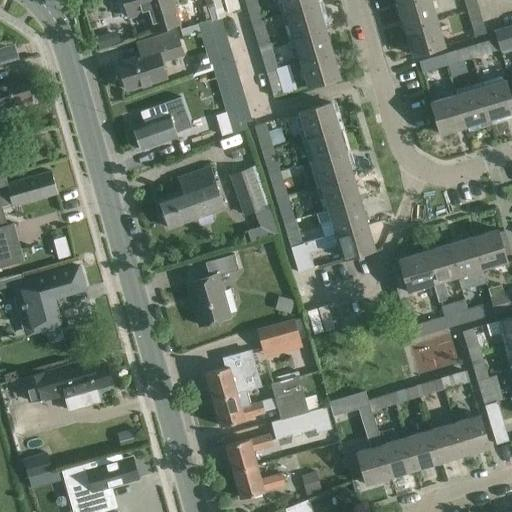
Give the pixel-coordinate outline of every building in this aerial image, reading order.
[(116,0),(122,17),(126,15),(127,20),(146,14),(152,33),(180,25),(172,0),(116,0)] [(205,0),(211,20),(221,17),(224,16),(219,0),(205,0)] [(223,0),(228,14),(240,10),(237,0),(223,0)] [(244,0),(252,24),(262,21),(255,0),(244,0)] [(281,0),(286,13),(318,4),(316,0),(281,0)] [(419,0),(398,6),(405,31),(437,21),(430,0),(419,0)] [(293,37),(325,28),(318,4),(286,13),(293,37)] [(468,11),(472,27),(483,24),(478,8),(468,11)] [(186,14),(179,16),(182,27),(193,23),(191,16),(186,14)] [(201,35),(224,28),(221,17),(211,20),(198,24),(201,35)] [(444,45),(437,21),(405,31),(412,55),(444,45)] [(124,25),(93,36),(98,50),(129,40),(124,25)] [(511,25),(498,29),(501,40),(511,36),(511,25)] [(205,47),(227,40),(224,28),(201,35),(205,47)] [(300,62),(332,52),(325,28),(293,37),(300,62)] [(259,48),(269,45),(265,29),(254,32),(259,48)] [(126,90),(146,84),(166,77),(161,61),(182,54),(175,31),(138,42),(142,55),(118,62),(126,90)] [(208,58),(231,51),(227,40),(205,47),(208,58)] [(483,42),(467,47),(471,57),(486,52),(483,42)] [(443,54),(447,64),(462,60),(459,49),(443,54)] [(213,64),(214,69),(234,63),(231,51),(208,58),(210,65),(213,64)] [(196,55),(192,64),(195,73),(211,68),(206,52),(196,55)] [(308,86),(340,77),(332,52),(300,62),(308,86)] [(261,56),(266,72),(276,69),(272,53),(261,56)] [(419,61),(422,72),(438,67),(435,57),(419,61)] [(214,69),(218,80),(238,74),(234,63),(214,69)] [(221,92),(241,86),(238,74),(218,80),(221,92)] [(0,108),(31,100),(25,77),(0,84),(0,108)] [(269,81),(273,96),(297,89),(293,77),(280,81),(279,78),(269,81)] [(490,119),(511,112),(511,104),(505,80),(480,87),(490,119)] [(225,103),(245,97),(241,86),(221,92),(225,103)] [(455,94),(465,127),(490,119),(480,87),(455,94)] [(431,102),(438,127),(440,134),(465,127),(455,94),(431,102)] [(191,128),(180,97),(164,103),(168,114),(133,126),(141,150),(177,137),(176,133),(191,128)] [(228,115),(248,109),(245,97),(225,103),(228,115)] [(306,136),(338,127),(331,102),(299,112),(306,136)] [(251,120),(248,109),(228,115),(233,133),(247,128),(245,122),(251,120)] [(232,133),(226,112),(215,115),(221,136),(232,133)] [(218,133),(214,121),(209,123),(204,113),(192,118),(196,129),(194,129),(198,141),(218,133)] [(261,148),(272,145),(285,141),(281,127),(257,135),(261,148)] [(338,127),(306,136),(313,161),(345,151),(338,127)] [(269,174),(280,171),(272,145),(261,148),(269,174)] [(345,151),(313,161),(321,185),(353,176),(345,151)] [(225,207),(210,166),(182,176),(186,188),(158,198),(168,228),(225,207)] [(231,175),(244,214),(266,206),(253,168),(231,175)] [(0,267),(5,266),(24,260),(13,222),(7,224),(2,206),(11,203),(12,206),(57,193),(51,171),(7,183),(5,177),(0,178),(0,267)] [(276,199),(288,195),(280,171),(269,174),(276,199)] [(321,185),(328,210),(360,200),(353,176),(321,185)] [(295,220),(288,195),(276,199),(283,223),(295,220)] [(316,213),(319,224),(331,220),(335,232),(367,222),(360,200),(328,210),(316,213)] [(290,246),(308,241),(301,218),(295,220),(283,223),(290,246)] [(375,249),(367,222),(335,232),(308,241),(290,246),(298,271),(313,267),(309,253),(333,246),(333,245),(338,243),(343,259),(375,249)] [(481,269),(506,261),(497,229),(472,237),(481,269)] [(65,236),(53,239),(58,259),(70,256),(65,236)] [(448,244),(457,276),(481,269),(472,237),(448,244)] [(448,244),(424,251),(433,283),(439,302),(446,300),(448,295),(444,280),(457,276),(448,244)] [(400,262),(389,265),(400,300),(411,297),(409,291),(433,283),(424,251),(399,259),(400,262)] [(234,254),(224,257),(205,262),(209,277),(187,283),(199,325),(231,316),(219,273),(238,268),(234,254)] [(29,333),(41,330),(60,324),(53,298),(85,289),(78,265),(24,281),(22,274),(0,279),(0,289),(16,285),(29,333)] [(511,296),(500,300),(504,311),(511,308),(511,296)] [(479,318),(495,313),(492,303),(476,307),(479,318)] [(452,315),(455,325),(471,320),(467,310),(452,315)] [(511,316),(501,320),(508,344),(511,343),(511,316)] [(443,317),(407,328),(411,338),(446,328),(443,317)] [(265,358),(303,347),(294,318),(257,329),(265,358)] [(470,356),(480,353),(476,338),(465,341),(470,356)] [(224,367),(205,373),(213,399),(247,390),(261,386),(251,349),(222,357),(225,367),(224,367)] [(480,353),(470,356),(477,381),(487,377),(480,353)] [(25,389),(28,401),(62,392),(64,398),(111,384),(105,362),(68,373),(66,365),(21,378),(25,389)] [(440,378),(443,389),(459,384),(456,373),(440,378)] [(271,383),(281,419),(308,411),(298,376),(271,383)] [(487,377),(477,381),(484,404),(494,401),(487,377)] [(416,385),(419,396),(435,391),(431,381),(416,385)] [(407,388),(392,393),(395,403),(411,398),(407,388)] [(262,401),(251,404),(247,390),(213,399),(220,426),(244,419),(244,418),(265,412),(262,401)] [(392,393),(368,400),(371,410),(395,403),(392,393)] [(494,401),(484,404),(492,429),(502,426),(494,401)] [(281,419),(271,422),(276,438),(292,434),(293,436),(302,433),(301,431),(315,428),(316,432),(331,428),(326,407),(320,408),(308,411),(281,419)] [(454,422),(464,454),(488,447),(479,415),(454,422)] [(439,462),(464,454),(454,422),(430,430),(439,462)] [(135,428),(117,433),(121,448),(139,443),(135,428)] [(439,462),(430,430),(405,437),(415,469),(439,462)] [(253,450),(274,445),(270,433),(249,439),(249,438),(225,445),(233,471),(256,465),(253,450)] [(405,437),(381,444),(391,476),(415,469),(405,437)] [(356,452),(366,484),(391,476),(381,444),(356,452)] [(46,451),(22,459),(28,478),(52,471),(46,451)] [(91,459),(61,468),(69,498),(91,492),(93,501),(114,495),(112,486),(119,484),(138,479),(132,456),(123,459),(121,451),(91,459)] [(240,498),(259,492),(264,491),(263,490),(285,484),(281,473),(260,479),(256,465),(233,471),(240,498)] [(316,471),(301,475),(306,495),(322,491),(316,471)] [(285,509),(286,511),(313,511),(309,499),(285,509)]
